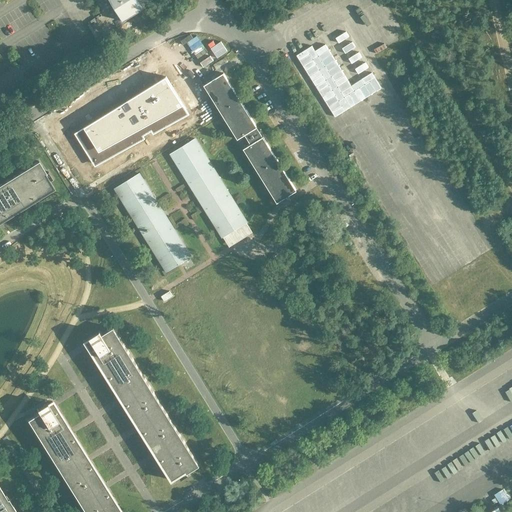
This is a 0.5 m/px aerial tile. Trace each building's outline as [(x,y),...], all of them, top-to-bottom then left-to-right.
[(152,4),(149,0),(109,0),(123,22),(152,4)] [(224,73),(212,80),(204,85),(238,140),(246,135),(251,144),(244,149),(277,203),(297,191),(224,73)] [(151,132),(186,110),(167,77),(78,132),(97,166),(143,137),(140,133),(148,127),(151,132)] [(195,139),(181,148),(171,154),(222,237),(223,237),(229,247),(253,232),(247,222),(195,139)] [(38,161),(0,184),(0,221),(2,220),(2,221),(7,218),(5,215),(10,213),(11,215),(30,203),(34,201),(32,198),(37,196),(38,198),(53,189),(44,175),(46,173),(38,161)] [(140,174),(125,182),(115,189),(167,272),(191,257),(140,174)] [(138,313),(133,316),(141,330),(146,327),(141,318),(138,313)] [(86,342),(89,347),(89,348),(91,352),(94,350),(97,355),(95,356),(106,375),(108,379),(111,378),(114,382),(112,383),(123,402),(123,403),(126,407),(128,405),(131,410),(129,411),(141,430),(140,430),(143,434),(145,433),(148,437),(146,439),(158,457),(157,458),(160,462),(163,460),(165,465),(163,466),(172,480),(186,472),(187,474),(200,466),(114,328),(102,335),(100,332),(90,338),(91,339),(86,342)] [(55,406),(52,401),(47,404),(47,403),(36,409),(38,413),(27,420),(84,511),(121,511),(112,498),(110,499),(107,495),(110,493),(107,489),(95,470),(93,472),(90,467),(93,465),(90,461),(90,462),(78,443),(76,444),(73,440),(76,438),(73,434),(61,415),(59,417),(56,412),(58,410),(56,406),(55,406)] [(0,511),(16,511),(8,499),(5,501),(2,497),(5,495),(0,488),(0,511)]
